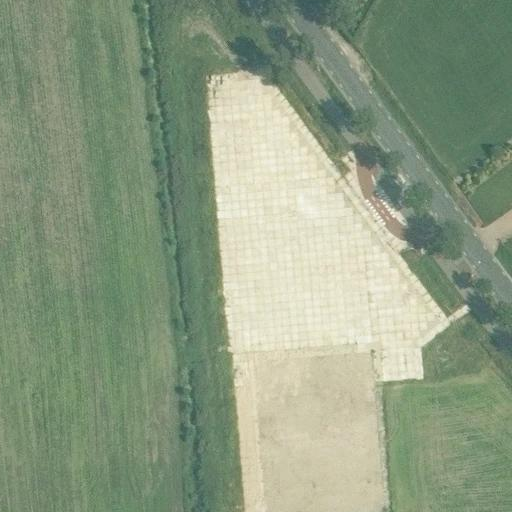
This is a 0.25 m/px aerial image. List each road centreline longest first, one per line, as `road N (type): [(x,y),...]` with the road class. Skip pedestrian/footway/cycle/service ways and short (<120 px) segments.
road 1 (unclassified): [(171,511),(107,0)]
road 2 (secondary): [(288,0),(511,303)]
